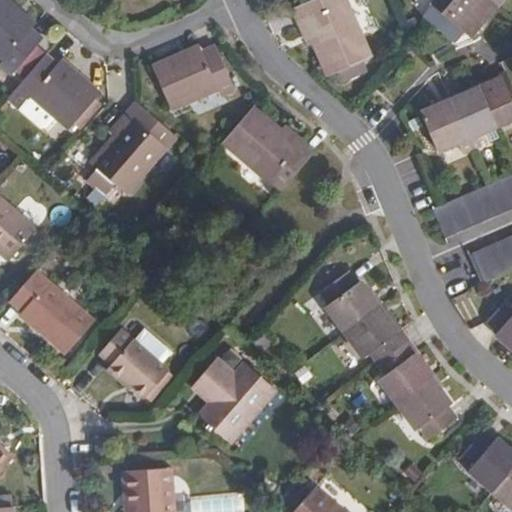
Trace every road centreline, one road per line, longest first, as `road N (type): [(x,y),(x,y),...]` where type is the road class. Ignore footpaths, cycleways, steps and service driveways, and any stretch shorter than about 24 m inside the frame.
road 1 (residential): [(511,393),(435,310),(371,138),(279,62),(241,5)]
road 2 (residential): [(241,5),(145,49),(105,45),(46,0)]
road 3 (residential): [(0,357),(59,409),(67,511)]
